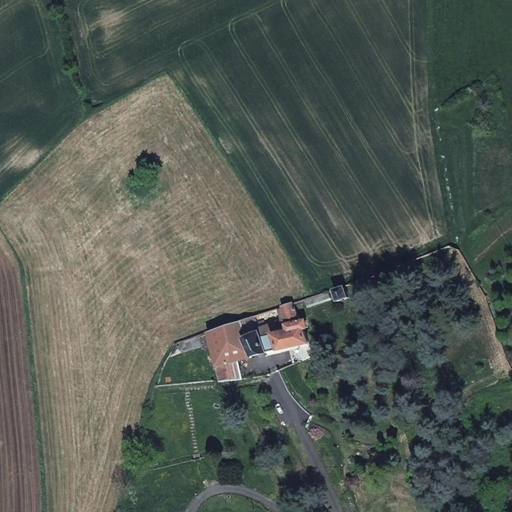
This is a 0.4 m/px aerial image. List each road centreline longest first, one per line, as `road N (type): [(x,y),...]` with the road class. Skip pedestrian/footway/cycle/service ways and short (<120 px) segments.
road 1 (track): [(445,191),(427,0)]
road 2 (unclassified): [(284,402),(338,511)]
